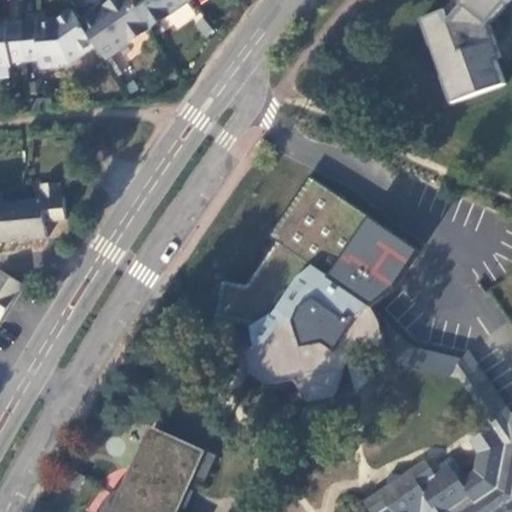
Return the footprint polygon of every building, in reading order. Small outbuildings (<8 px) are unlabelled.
[(98,48),(109,63),(155,31),(133,0),(114,0),(105,6),(107,8),(97,16),(93,12),(80,21),(98,48)] [(133,0),(155,31),(198,1),(197,0),(133,0)] [(421,20),(452,104),(504,86),(495,61),(501,59),(489,25),(509,0),(453,0),(444,12),(421,20)] [(24,24),(27,61),(42,60),(43,68),(61,67),(61,65),(75,64),(98,48),(80,21),(72,11),(57,22),(40,24),(39,20),(23,22),(24,24)] [(0,66),(11,65),(12,62),(27,61),(24,24),(8,25),(8,29),(0,29),(0,66)] [(61,196),(60,182),(40,184),(41,198),(0,201),(0,241),(46,238),(45,222),(65,220),(64,196),(61,196)] [(313,199),(303,185),(273,206),(292,235),(279,244),(269,229),(237,251),(246,266),(218,286),(239,316),(253,306),(263,322),(279,312),(303,350),(326,333),(341,336),(350,328),(377,309),(367,293),(357,278),(363,274),(344,245),(373,224),(352,194),(338,203),(329,190),(313,199)] [(0,312),(19,282),(0,270),(0,312)] [(374,289),(363,274),(357,278),(367,293),(374,289)] [(326,333),(303,350),(306,355),(321,358),(337,348),(424,363),(431,373),(460,379),(491,424),(503,444),(511,446),(511,410),(511,411),(470,349),(350,328),(341,336),(326,333)] [(511,511),(511,446),(503,444),(491,424),(469,440),(475,451),(474,469),(464,476),(451,457),(439,464),(441,468),(434,474),(425,459),(400,475),(389,472),(385,485),(364,500),(369,509),(365,511),(511,511)] [(204,479),(216,452),(159,426),(149,448),(154,450),(149,453),(123,485),(118,485),(112,488),(102,498),(95,511),(94,511),(177,511),(174,510),(176,501),(185,505),(194,487),(180,481),(181,469),(204,479)]
